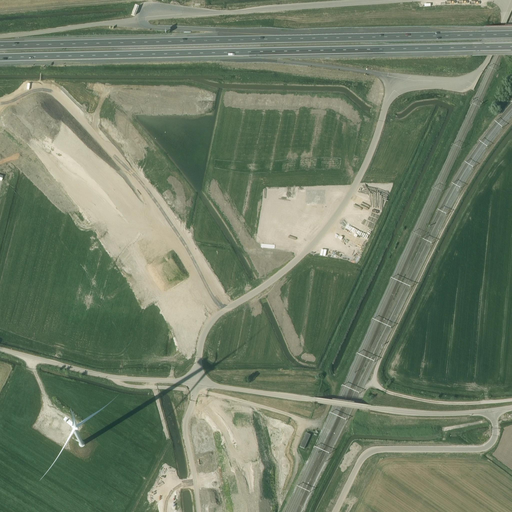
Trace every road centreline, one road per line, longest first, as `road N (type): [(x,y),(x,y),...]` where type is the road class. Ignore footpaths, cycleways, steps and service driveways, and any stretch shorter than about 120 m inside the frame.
road 1 (motorway): [(511,34),(0,45)]
road 2 (motorway): [(0,57),(511,47)]
road 3 (unclassified): [(278,395),(260,384),(146,189),(77,109),(47,87),(0,96)]
road 4 (unclassified): [(278,395),(111,379),(0,347)]
road 5 (track): [(151,0),(0,11)]
road 6 (track): [(372,383),(430,402),(511,400)]
road 7 (unclassified): [(370,409),(511,408)]
